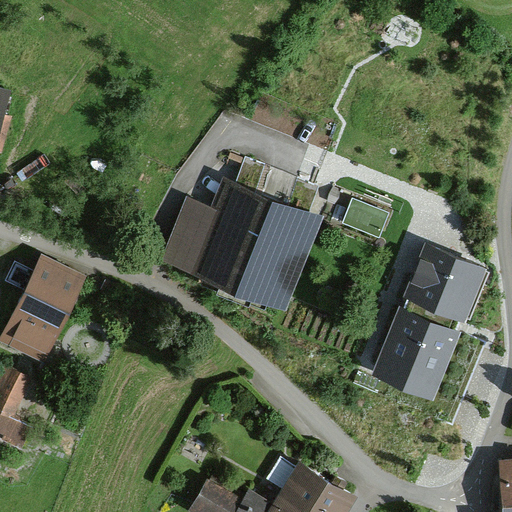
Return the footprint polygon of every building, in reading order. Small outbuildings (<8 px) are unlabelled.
[(318,216),(225,178),(212,209),(192,201),(170,254),(282,301),(318,216)] [(380,234),(390,209),(354,194),(344,220),(380,234)] [(430,242),(405,303),(463,326),(488,265),(430,242)] [(43,255),(23,295),(64,315),(83,275),(43,255)] [(23,295),(3,335),(44,355),(64,315),(23,295)] [(405,303),(380,364),(437,387),(463,326),(405,303)] [(0,409),(0,431),(25,439),(44,377),(16,368),(3,411),(0,409)] [(438,451),(424,465),(443,482),(456,467),(438,451)] [(279,499),(301,511),(337,511),(349,491),(300,463),(279,499)] [(206,511),(301,511),(279,499),(276,504),(251,489),(243,501),(211,483),(197,507),(206,511)]
